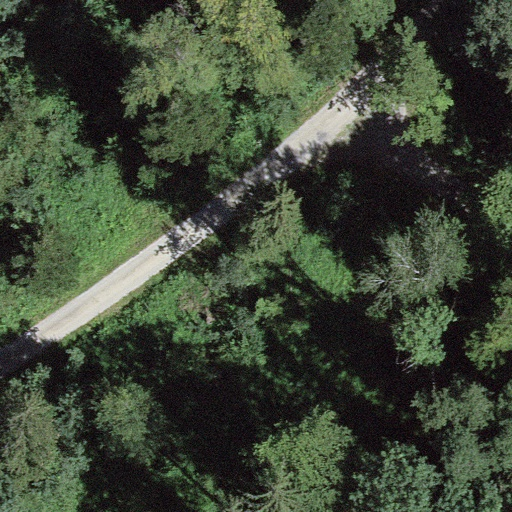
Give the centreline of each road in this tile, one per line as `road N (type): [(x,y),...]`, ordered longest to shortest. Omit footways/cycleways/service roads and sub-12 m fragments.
road 1 (track): [(452,0),(344,108),(0,365)]
road 2 (track): [(344,108),(451,194),(511,224)]
